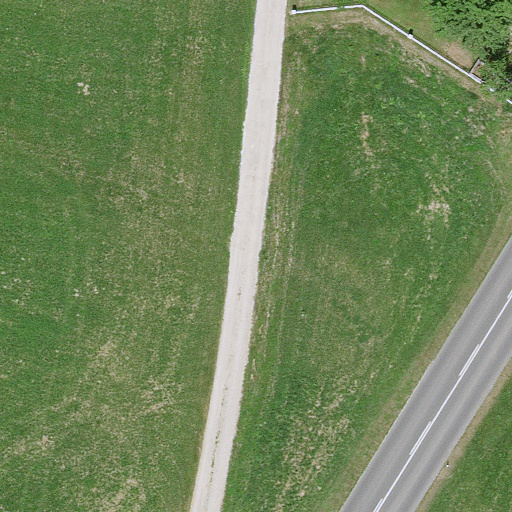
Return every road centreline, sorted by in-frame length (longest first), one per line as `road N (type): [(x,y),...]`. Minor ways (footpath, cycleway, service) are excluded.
road 1 (residential): [(204,511),(239,328),(272,0)]
road 2 (secondary): [(511,295),(375,511)]
